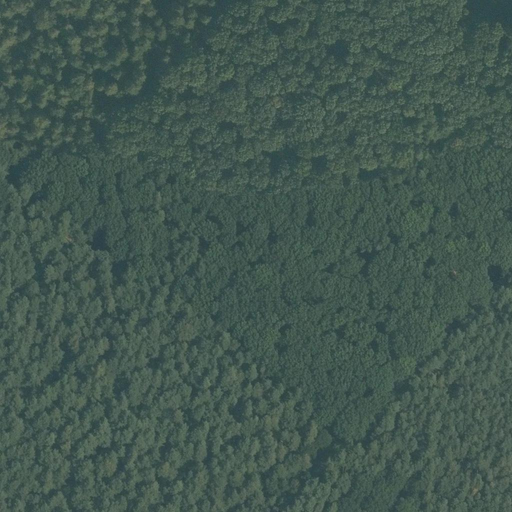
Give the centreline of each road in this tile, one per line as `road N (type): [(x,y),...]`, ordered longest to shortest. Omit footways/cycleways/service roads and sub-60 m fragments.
road 1 (track): [(343,441),(16,198)]
road 2 (track): [(216,0),(16,198)]
